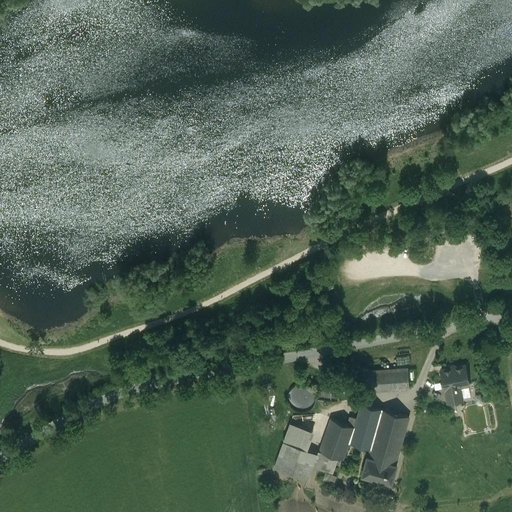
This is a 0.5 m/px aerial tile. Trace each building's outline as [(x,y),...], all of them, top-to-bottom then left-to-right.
[(465,365),(441,370),(445,389),(446,389),(446,391),(460,389),(459,386),(469,384),(465,365)] [(408,368),(360,371),(362,391),(409,388),(408,368)] [(288,399),(290,405),(293,409),(298,411),(303,411),(308,410),(313,407),(315,402),(316,397),(315,391),(312,387),(307,384),(301,383),(296,385),(291,388),(289,393),(288,399)] [(460,389),(446,391),(448,402),(462,400),(460,389)] [(338,391),(318,391),(317,402),(338,402),(338,391)] [(369,456),(395,464),(409,416),(361,402),(355,426),(330,418),(316,461),(335,468),(338,457),(344,459),(350,443),(371,448),(369,456)] [(313,431),(290,423),(274,466),(298,474),(306,450),(313,431)] [(317,453),(306,450),(298,474),(308,478),(317,453)] [(369,456),(367,455),(362,475),(392,483),(397,464),(395,464),(369,456)] [(337,476),(326,472),(322,483),(333,487),(337,476)]
